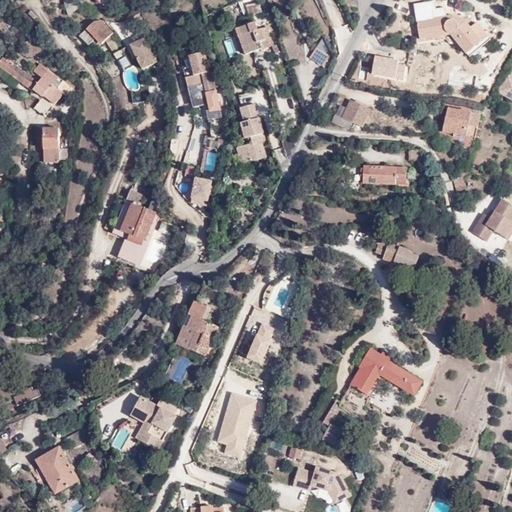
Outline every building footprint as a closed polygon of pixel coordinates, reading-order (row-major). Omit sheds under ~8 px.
[(257,0),(253,0),(252,1),(255,10),(260,9),(257,0)] [(142,20),(137,10),(124,17),(129,27),(142,20)] [(454,18),(433,16),(433,22),(414,22),(413,40),(445,39),(465,56),(478,37),(454,18)] [(92,19),(78,32),(87,41),(94,36),(99,42),(112,32),(99,18),(92,19)] [(252,19),(234,25),(244,52),(271,43),(264,23),(255,26),(252,19)] [(155,60),(143,36),(129,43),(141,67),(155,60)] [(330,54),(318,45),(311,55),(322,65),(330,54)] [(121,54),(117,49),(112,51),(116,57),(121,54)] [(201,49),(190,50),(195,78),(201,77),(204,91),(214,89),(210,69),(205,70),(201,49)] [(57,73),(46,65),(37,78),(3,53),(0,56),(0,63),(31,87),(33,85),(41,92),(32,105),(44,114),(64,89),(52,80),(57,73)] [(511,78),(507,76),(498,92),(511,99),(511,78)] [(197,83),(186,86),(191,103),(202,101),(197,83)] [(131,91),(133,104),(142,102),(140,89),(131,91)] [(368,104),(348,95),(340,113),(361,123),(368,104)] [(466,132),(467,130),(471,109),(448,104),(443,127),(466,132)] [(259,143),(263,142),(257,120),(254,106),(238,110),(242,124),(239,125),(243,141),(249,139),(251,145),(235,149),(236,157),(239,165),(251,162),(263,159),(259,143)] [(42,126),(43,145),(59,145),(59,126),(42,126)] [(475,133),(467,130),(466,132),(464,142),(471,144),(475,133)] [(216,147),(223,148),(225,138),(218,137),(216,147)] [(59,145),(43,145),(43,159),(59,159),(59,156),(59,145)] [(421,148),(408,148),(409,160),(421,160),(421,148)] [(203,151),(203,170),(216,170),(216,151),(203,151)] [(239,165),(236,157),(230,159),(233,167),(240,172),(252,169),(251,162),(239,165)] [(405,165),(363,163),(363,182),(383,183),(384,180),(405,180),(405,165)] [(460,172),(452,177),(459,193),(468,189),(460,172)] [(204,198),(207,178),(192,175),(188,195),(204,198)] [(143,190),(129,185),(111,231),(124,236),(119,252),(137,261),(146,240),(143,238),(155,208),(140,202),(143,190)] [(511,205),(503,200),(491,219),(485,215),(473,233),(487,242),(494,231),(508,239),(511,232),(511,205)] [(379,257),(378,261),(411,269),(414,255),(406,253),(407,250),(397,247),(396,249),(387,246),(389,236),(375,233),(372,244),(373,244),(372,250),(374,251),(373,255),(379,257)] [(37,272),(45,274),(53,266),(54,261),(47,259),(45,265),(39,264),(37,272)] [(213,308),(193,299),(187,314),(192,317),(180,343),(206,355),(219,325),(209,319),(213,308)] [(416,375),(369,345),(357,364),(357,368),(348,381),(365,394),(380,371),(407,389),(416,375)] [(193,355),(182,350),(170,373),(182,379),(193,355)] [(218,401),(239,411),(260,365),(239,357),(218,401)] [(22,371),(0,376),(0,406),(2,407),(3,399),(17,394),(17,390),(27,388),(22,371)] [(179,409),(161,399),(158,406),(142,396),(134,410),(155,421),(149,432),(163,440),(177,416),(175,416),(179,409)] [(232,423),(239,411),(218,401),(212,414),(232,423)] [(337,407),(330,404),(320,420),(326,424),(337,407)] [(158,450),(163,440),(149,432),(155,421),(134,410),(131,416),(145,424),(142,428),(138,437),(137,438),(158,450)] [(138,437),(142,428),(128,420),(122,428),(138,437)] [(338,445),(346,429),(329,420),(320,436),(338,445)] [(86,425),(67,434),(71,442),(90,432),(86,425)] [(58,443),(36,455),(54,489),(77,476),(58,443)] [(287,454),(298,456),(300,448),(288,445),(287,454)] [(292,488),(340,501),(342,494),(347,475),(315,467),(314,472),(298,467),(292,488)] [(83,491),(63,502),(68,511),(74,511),(88,504),(83,491)]
